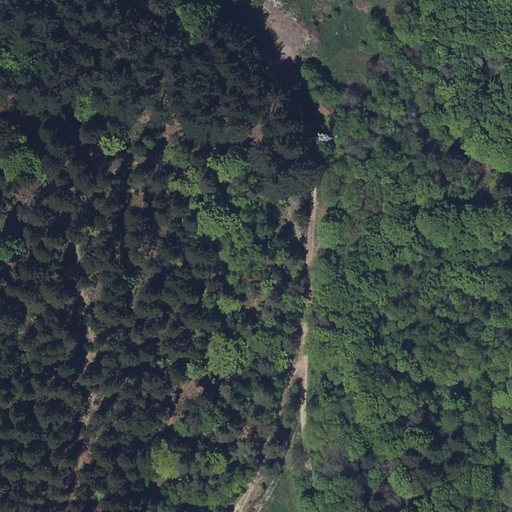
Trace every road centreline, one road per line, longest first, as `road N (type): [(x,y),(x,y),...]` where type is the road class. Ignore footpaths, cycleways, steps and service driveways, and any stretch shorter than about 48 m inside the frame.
road 1 (track): [(189,0),(290,80),(312,144),(302,432),(322,511)]
road 2 (track): [(312,225),(211,135),(0,98)]
